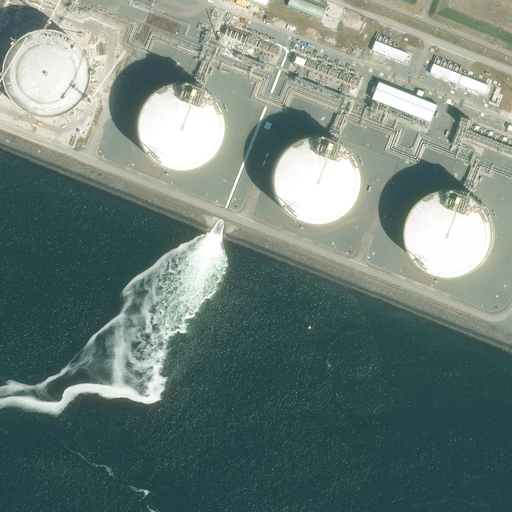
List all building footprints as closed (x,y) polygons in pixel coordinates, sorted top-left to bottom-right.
[(376,41),(372,51),(405,64),(408,54),(376,41)] [(433,64),(430,74),(486,96),(489,86),(433,64)] [(196,83),(182,80),(168,82),(155,88),(145,98),(138,111),(135,125),(137,139),(143,151),(153,162),(166,168),(180,171),(194,169),(207,163),(217,153),(224,141),(226,127),(225,113),(218,100),(209,89),(196,83)] [(375,93),(372,101),(433,120),(438,102),(378,83),(377,87),(373,86),(371,91),(375,93)] [(303,135),(290,142),(280,151),(273,164),(271,178),(273,192),(279,205),(289,215),(301,222),(315,225),(330,223),(342,216),(353,207),(360,194),(362,180),(360,166),(354,153),(344,143),(331,136),(317,133),(303,135)] [(464,191),(450,188),(436,190),(423,197),(413,206),(406,219),(404,233),(406,247),(412,260),(422,270),(434,277),(448,279),(462,277),(475,271),(485,261),(492,249),(495,235),(493,221),(487,208),(477,198),(464,191)]
